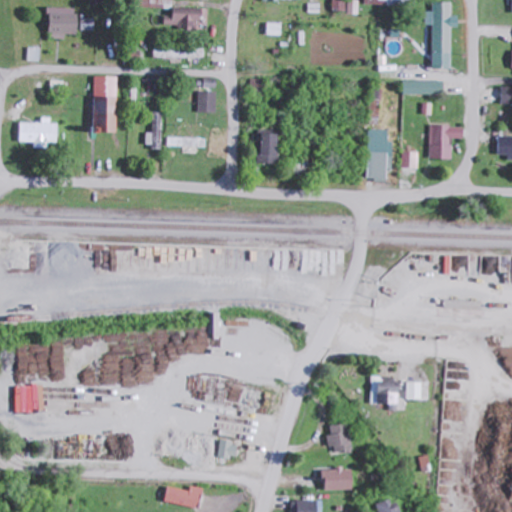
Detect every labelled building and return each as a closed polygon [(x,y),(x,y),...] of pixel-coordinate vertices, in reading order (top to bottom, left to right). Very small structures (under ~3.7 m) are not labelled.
[(344,11),(343,0),(307,0),(308,1),(330,1),(330,11),(344,11)] [(450,1),(431,1),(431,53),(450,53),(450,1)] [(165,25),(180,25),(180,30),(198,30),(198,7),(165,7),(165,25)] [(80,29),(92,29),(93,18),(81,18),(80,29)] [(0,61),(16,62),(16,32),(0,31),(0,61)] [(203,58),(203,48),(151,48),(151,58),(203,58)] [(115,76),(92,75),(90,131),(113,132),(115,76)] [(248,97),(264,97),(264,78),(248,78),(248,97)] [(441,93),(441,80),(400,80),(400,93),(441,93)] [(499,103),(511,103),(511,86),(499,86),(499,103)] [(214,112),(214,91),(196,91),(196,112),(214,112)] [(55,142),(55,121),(17,121),(17,142),(55,142)] [(428,161),(451,161),(451,136),(460,136),(460,125),(428,125),(428,161)] [(182,152),(196,152),(196,147),(208,147),(208,128),(168,127),(167,146),(182,146),(182,152)] [(365,179),(388,179),(388,128),(365,128),(365,179)] [(277,163),(277,131),(256,131),(256,163),(277,163)] [(511,135),(496,136),(496,155),(511,155),(511,135)] [(318,141),(301,140),(301,148),(292,148),(291,170),(318,170),(318,141)] [(401,168),(417,168),(417,147),(401,147),(401,168)] [(371,402),(396,403),(396,376),(371,376),(371,402)] [(429,398),(429,381),(406,381),(406,398),(429,398)] [(327,424),(331,452),(352,449),(348,421),(327,424)] [(218,458),(233,458),(233,440),(218,440),(218,458)] [(322,469),(322,489),(353,489),(353,469),(322,469)] [(200,508),(203,490),(165,483),(162,501),(200,508)] [(400,511),(395,496),(375,503),(378,511),(400,511)] [(314,511),(314,501),(290,501),(289,511),(314,511)]
